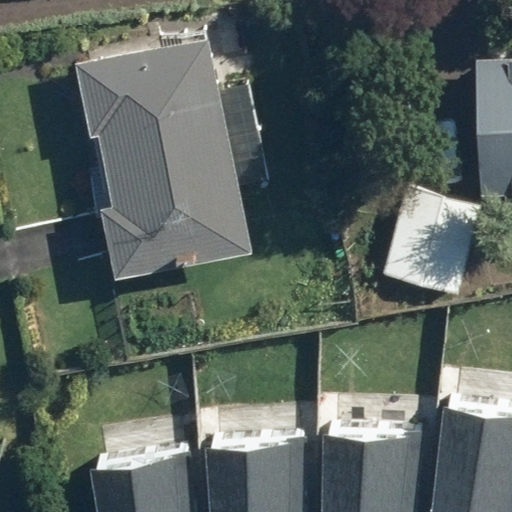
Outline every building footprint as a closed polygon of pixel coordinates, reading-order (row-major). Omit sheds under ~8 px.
[(122,266),(258,237),(211,18),(73,47),(90,127),(104,124),(118,190),(106,193),(122,266)] [(511,46),(478,48),(486,206),(511,204),(511,46)] [(480,206),(407,186),(384,268),(456,289),(480,206)] [(511,511),(511,382),(450,381),(433,511),(511,511)] [(415,511),(428,407),(333,407),(331,511),(415,511)] [(305,511),(308,413),(215,420),(220,511),(305,511)] [(198,511),(191,428),(99,438),(111,511),(198,511)]
